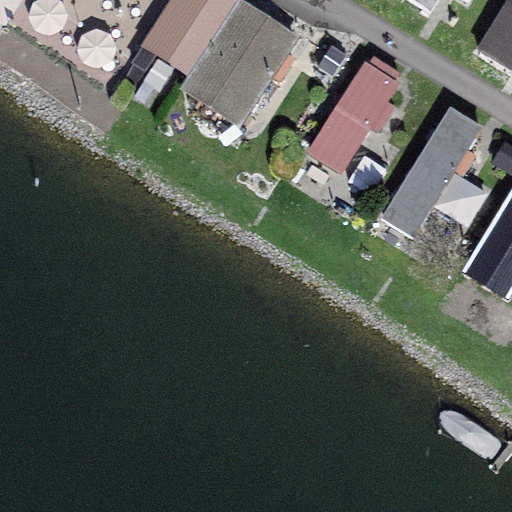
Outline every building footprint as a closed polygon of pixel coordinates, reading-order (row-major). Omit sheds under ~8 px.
[(246,108),(301,22),(265,0),(162,0),(138,39),(246,108)] [(429,0),(440,8),(446,0),(429,0)] [(511,0),(500,0),(480,37),(511,55),(511,0)] [(381,110),(402,66),(356,44),(309,143),(345,160),(371,105),(381,110)] [(408,220),(485,115),(454,93),(377,198),(408,220)] [(511,180),(475,259),(505,273),(511,257),(511,180)]
